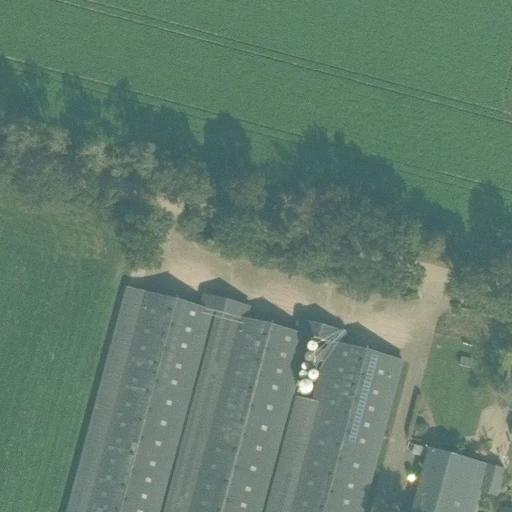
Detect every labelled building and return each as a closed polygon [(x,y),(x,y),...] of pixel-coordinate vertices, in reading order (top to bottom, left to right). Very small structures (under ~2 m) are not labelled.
[(157,511),(211,313),(211,312),(199,308),(124,289),(65,511),(157,511)] [(249,308),(203,296),(199,308),(211,312),(211,313),(216,314),(234,319),(234,318),(245,321),(249,308)] [(216,314),(162,511),(259,511),(306,338),(306,337),(295,334),(245,321),(234,318),(234,319),(216,314)] [(344,333),(298,321),(295,334),(306,337),(306,338),(329,344),(329,343),(341,346),(344,333)] [(361,511),(401,362),(341,346),(329,343),(329,344),(313,402),(295,398),(265,511),(361,511)] [(473,511),(481,485),(486,466),(427,450),(410,511),(473,511)]
